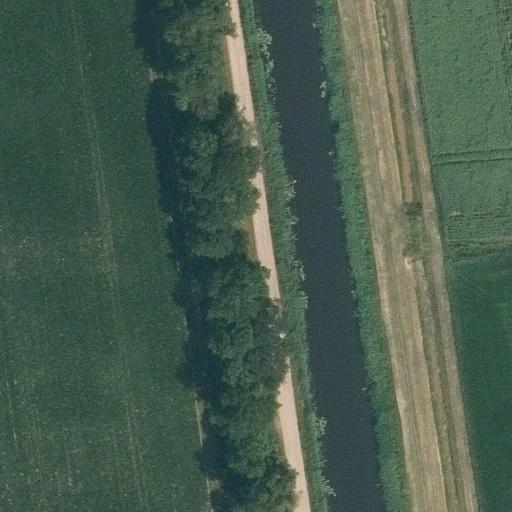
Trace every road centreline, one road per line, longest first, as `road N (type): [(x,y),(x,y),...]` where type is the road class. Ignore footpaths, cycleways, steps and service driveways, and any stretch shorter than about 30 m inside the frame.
road 1 (track): [(346,0),(421,511)]
road 2 (track): [(302,511),(228,0)]
